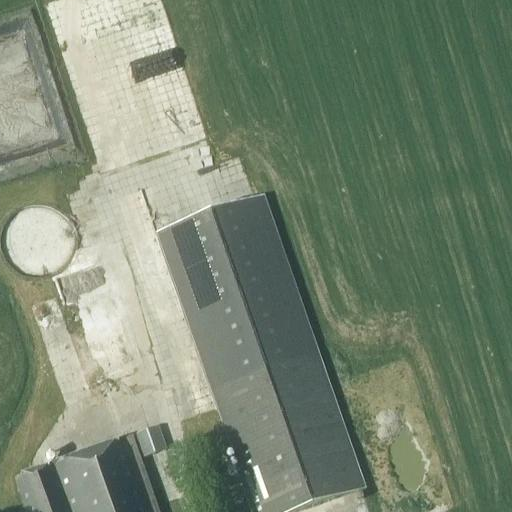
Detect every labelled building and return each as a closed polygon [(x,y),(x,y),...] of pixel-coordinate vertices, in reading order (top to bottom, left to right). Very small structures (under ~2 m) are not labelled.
[(252,511),(300,511),(362,491),(260,199),(160,234),(243,472),(239,474),(252,511)] [(46,343),(57,340),(50,311),(39,314),(46,343)] [(106,365),(117,362),(108,333),(97,336),(106,365)] [(134,438),(142,460),(167,451),(159,429),(134,438)] [(158,511),(133,439),(16,481),(27,511),(158,511)]
